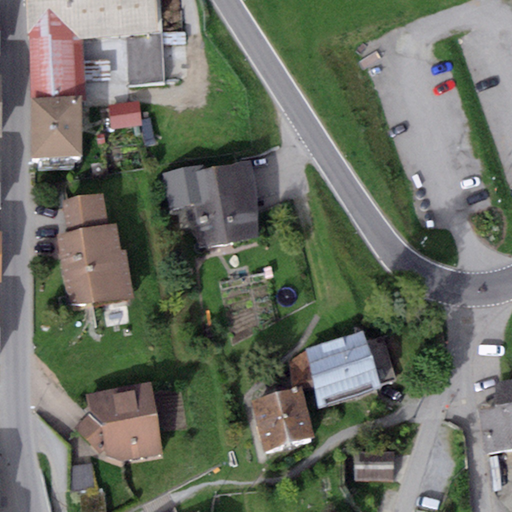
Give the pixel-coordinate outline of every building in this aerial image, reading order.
[(154,0),(30,0),(27,10),(29,51),(30,113),(80,111),(85,111),(83,50),(156,48),(154,0)] [(138,106),(109,110),(112,133),(141,129),(138,106)] [(80,111),(30,113),(32,173),(82,171),(80,111)] [(196,173),(162,178),(168,221),(196,217),(202,257),(262,249),(251,174),(207,181),(205,172),(196,173)] [(105,204),(62,210),(66,241),(60,242),(69,314),(133,306),(127,260),(121,260),(118,236),(109,237),(105,204)] [(305,350),(322,405),(380,387),(363,332),(305,350)] [(498,406),(479,409),(485,453),(511,448),(511,380),(495,382),(498,406)] [(107,457),(122,460),(162,454),(151,384),(85,394),(88,414),(75,428),(101,454),(105,451),(107,457)] [(300,387),(251,402),(266,452),(316,436),(300,387)] [(393,483),(392,454),(353,455),(353,483),(393,483)] [(92,467),(71,469),(73,491),(94,489),(92,467)] [(103,511),(102,495),(80,497),(81,511),(103,511)]
